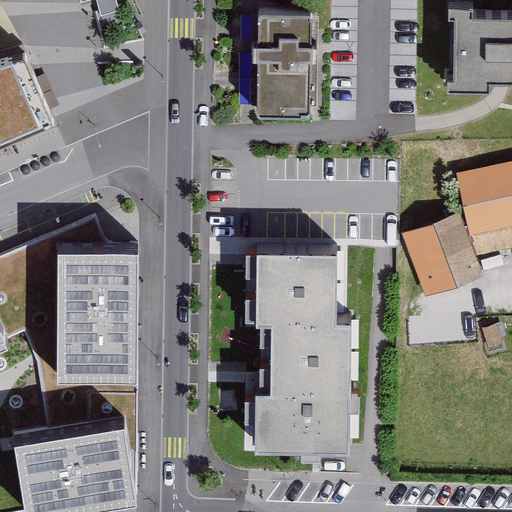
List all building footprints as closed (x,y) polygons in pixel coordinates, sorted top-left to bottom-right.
[(472,7),(448,7),(448,19),(455,19),(453,79),(447,79),(446,92),(490,93),(491,80),(511,80),(511,15),(471,15),(472,7)] [(312,12),(256,11),(255,119),(312,119),(312,12)] [(0,51),(0,137),(53,115),(24,46),(0,51)] [(511,155),(455,169),(477,254),(511,246),(511,155)] [(456,207),(400,229),(427,298),(483,277),(456,207)] [(137,242),(59,241),(58,371),(137,371),(137,242)] [(336,244),(256,245),(257,316),(271,316),(272,384),(257,384),(257,444),(352,444),(351,313),(337,313),(336,244)] [(0,340),(9,337),(0,315),(0,340)] [(137,489),(125,415),(14,433),(27,507),(137,489)]
